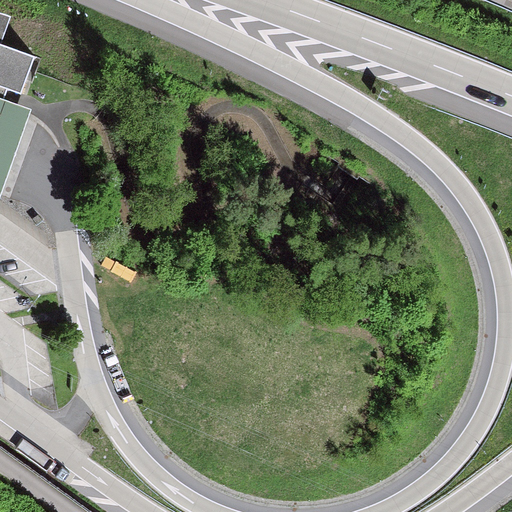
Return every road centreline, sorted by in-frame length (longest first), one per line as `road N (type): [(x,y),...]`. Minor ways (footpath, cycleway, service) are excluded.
road 1 (motorway): [(141,0),(383,121),(427,154),(479,217),(507,308),(496,389),(449,463),(381,511)]
road 2 (motorway): [(256,0),(511,97)]
